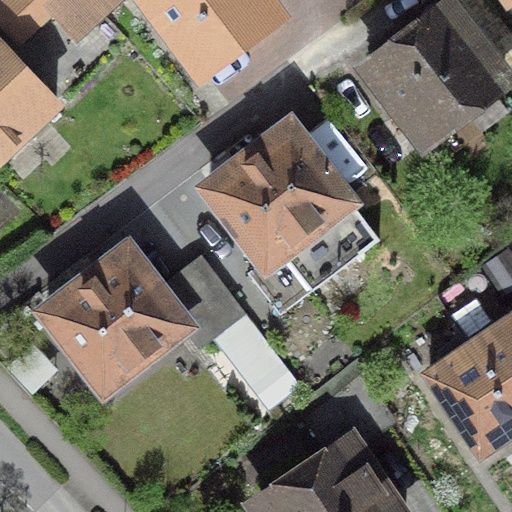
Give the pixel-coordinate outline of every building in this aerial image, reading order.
[(102,10),(92,0),(0,0),(0,20),(17,38),(52,6),(77,34),(102,10)] [(92,0),(102,10),(113,0),(92,0)] [(150,0),(201,66),(273,13),(263,0),(150,0)] [(511,32),(487,0),(454,0),(369,65),(425,139),(511,73),(511,32)] [(0,153),(54,103),(0,46),(0,153)] [(289,126),(209,187),(264,259),(266,261),(282,250),(313,288),(378,239),(326,171),(325,172),(289,126)] [(126,250),(46,310),(103,385),(182,326),(198,348),(219,332),(242,314),(244,312),(203,258),(158,292),(126,250)] [(266,261),(264,259),(248,272),(280,314),(313,288),(282,250),(266,261)] [(242,314),(219,332),(273,403),(297,385),(242,314)] [(511,407),(511,316),(472,343),(470,344),(511,407)] [(439,350),(446,360),(470,344),(472,343),(465,333),(439,350)] [(511,429),(511,407),(470,344),(446,360),(428,373),(481,451),(511,429)] [(335,452),(259,504),(265,511),(394,511),(349,446),(388,420),(351,364),(301,403),(335,452)]
